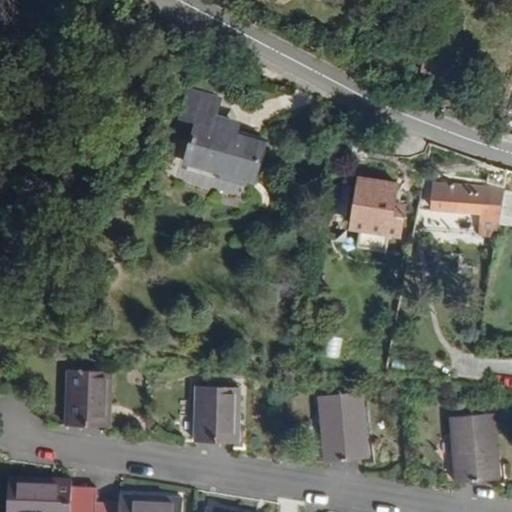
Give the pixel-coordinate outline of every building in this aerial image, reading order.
[(436,75),(441,57),(426,55),(423,74),(436,75)] [(258,183),(269,144),(242,137),(242,131),(216,125),(222,101),(189,92),(183,119),(198,123),(188,163),(258,183)] [(348,219),(356,169),(336,165),(328,216),(348,219)] [(396,211),(399,188),(362,182),(354,229),(362,231),(361,246),(389,251),(392,227),(404,229),(406,212),(396,211)] [(499,239),(507,193),(437,187),(437,194),(434,196),(433,212),(449,212),(448,236),(499,239)] [(326,363),(330,338),(315,334),(314,361),(326,363)] [(356,359),(359,346),(330,341),(328,354),(356,359)] [(492,389),(494,373),(458,367),(456,383),(492,389)] [(113,428),(114,372),(70,371),(68,427),(113,428)] [(241,445),(243,388),(199,388),(198,444),(241,445)] [(372,461),(366,394),(322,397),(328,465),(372,461)] [(502,482),(498,416),(453,419),(458,485),(502,482)] [(97,511),(98,503),(99,487),(75,488),(75,480),(12,477),(10,511),(97,511)] [(186,511),(187,499),(122,496),(122,504),(98,503),(97,511),(186,511)]
